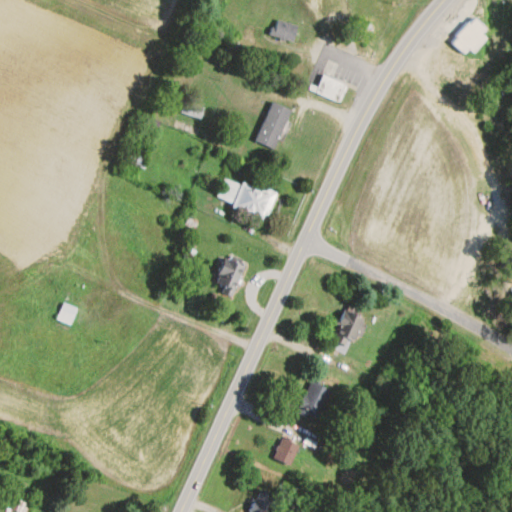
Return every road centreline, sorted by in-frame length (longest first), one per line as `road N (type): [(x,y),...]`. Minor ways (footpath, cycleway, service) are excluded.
road 1 (secondary): [(179,511),(372,99),(444,0)]
road 2 (residential): [(511,346),(310,233)]
